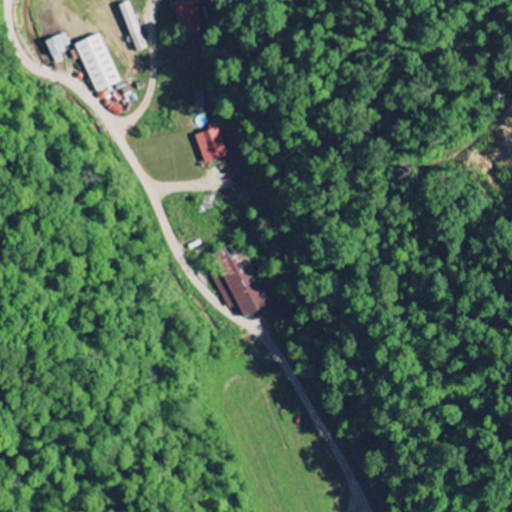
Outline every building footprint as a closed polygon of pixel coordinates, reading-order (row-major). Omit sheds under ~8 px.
[(134,53),(144,50),(129,2),(119,5),(134,53)] [(200,32),(200,3),(175,4),(175,32),(200,32)] [(62,63),(58,52),(70,48),(65,35),(44,42),(53,66),(62,63)] [(120,84),(99,35),(74,45),(95,94),(120,84)] [(194,93),(194,108),(204,108),(203,93),(194,93)] [(225,159),(218,130),(195,135),(202,164),(225,159)] [(271,306),(244,249),(231,255),(228,249),(217,254),(228,277),(217,282),(213,273),(210,274),(228,311),(237,306),(243,319),(271,306)]
